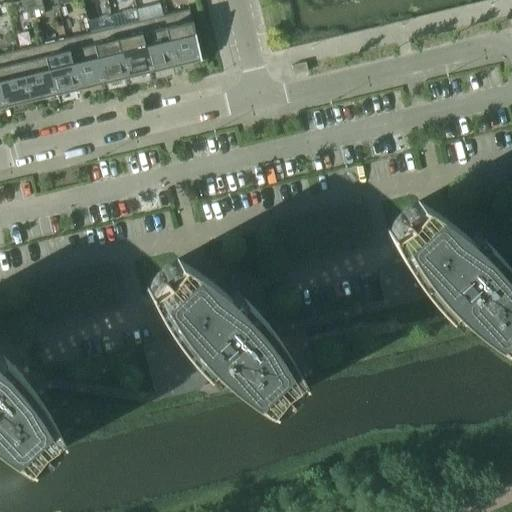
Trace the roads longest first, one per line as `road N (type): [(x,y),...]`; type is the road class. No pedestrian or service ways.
road 1 (residential): [(0,156),(253,97)]
road 2 (residential): [(253,97),(498,45)]
